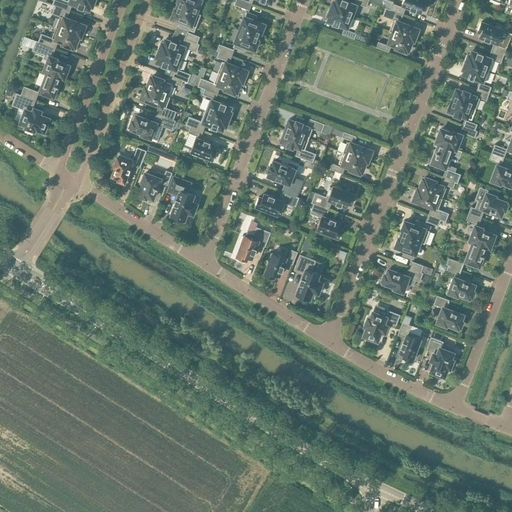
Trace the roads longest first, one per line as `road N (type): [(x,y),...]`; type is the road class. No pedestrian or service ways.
road 1 (secondary): [(376,489),(15,268)]
road 2 (residential): [(327,341),(459,0)]
road 3 (residential): [(303,0),(203,262)]
road 4 (residential): [(77,183),(148,0)]
road 5 (residential): [(125,0),(59,173)]
road 6 (residential): [(452,407),(511,254)]
road 7 (residential): [(203,262),(77,183)]
road 8 (residential): [(327,341),(203,262)]
road 9 (residential): [(452,407),(327,341)]
